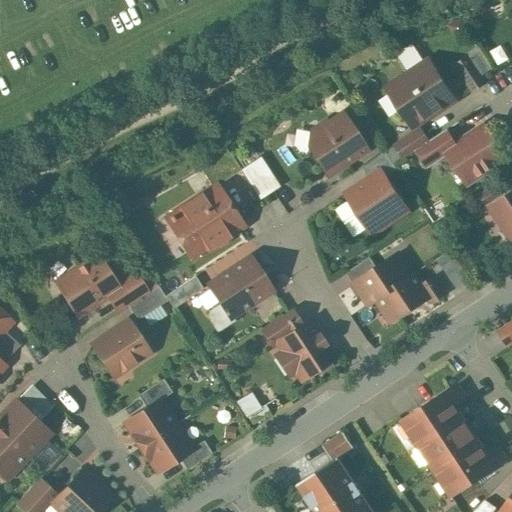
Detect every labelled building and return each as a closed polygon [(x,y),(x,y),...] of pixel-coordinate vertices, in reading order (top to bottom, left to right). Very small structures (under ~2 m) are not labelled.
[(484,82),(467,57),(455,65),(471,90),(484,82)] [(408,74),(433,113),(454,99),(428,60),(427,60),(427,61),(408,74)] [(433,113),(408,74),(388,88),(387,87),(385,88),(412,127),(433,113)] [(349,127),(341,114),(328,123),(326,120),(310,130),(307,145),(312,152),(311,153),(316,162),(318,161),(325,172),(339,163),(340,165),(364,149),(356,137),(357,132),(354,128),(349,127)] [(506,157),(484,124),(454,144),(444,151),(447,155),(466,184),(506,157)] [(415,149),(428,140),(420,128),(395,145),(403,157),(415,149)] [(444,151),(454,144),(445,129),(428,140),(415,149),(427,167),(447,155),(444,151)] [(213,188),(239,169),(222,143),(195,162),(211,187),(213,188)] [(380,170),(385,177),(396,169),(384,151),(359,167),(367,179),(380,170)] [(257,157),(239,169),(247,181),(258,174),(263,175),(267,171),(257,157)] [(380,170),(367,179),(360,183),(345,193),(372,234),(407,211),(385,177),(380,170)] [(511,191),(511,180),(508,174),(477,195),(487,209),(490,208),(489,207),(511,191)] [(213,188),(211,187),(164,218),(168,224),(172,221),(173,223),(172,230),(184,247),(190,249),(195,256),(213,244),(219,245),(225,241),(226,236),(239,228),(213,188)] [(511,191),(489,207),(490,208),(502,227),(505,226),(511,236),(511,191)] [(368,305),(376,299),(413,275),(398,252),(376,267),(368,256),(345,272),(353,284),(355,283),(358,288),(362,293),(361,295),(368,305)] [(95,256),(56,282),(69,302),(74,299),(82,312),(106,296),(105,295),(116,287),(114,283),(95,256)] [(250,257),(229,270),(251,304),(272,291),(261,274),(250,257)] [(231,317),(251,304),(229,270),(218,277),(208,284),(220,303),(229,318),(231,317)] [(132,271),(114,283),(116,287),(105,295),(106,296),(117,312),(127,306),(147,293),(132,271)] [(415,273),(413,275),(376,299),(383,309),(390,309),(396,318),(411,308),(427,298),(430,303),(445,293),(433,276),(422,284),(415,273)] [(172,309),(202,289),(195,276),(164,296),(166,300),(172,309)] [(147,293),(127,306),(136,320),(166,300),(164,296),(157,286),(147,293)] [(233,321),(231,317),(229,318),(220,303),(211,309),(209,319),(217,331),(233,321)] [(301,325),(290,308),(260,328),(272,347),(277,343),(276,342),(301,325)] [(0,312),(0,329),(8,321),(11,324),(12,323),(0,312)] [(511,319),(496,329),(508,346),(511,343),(511,319)] [(127,320),(90,344),(109,373),(124,363),(126,367),(148,352),(127,320)] [(332,357),(314,329),(307,328),(305,330),(301,325),(276,342),(277,343),(300,378),(332,357)] [(163,379),(138,395),(146,407),(156,401),(157,402),(172,392),(163,379)] [(418,445),(462,417),(454,405),(466,398),(456,383),(401,419),(418,445)] [(237,397),(249,418),(262,410),(250,389),(237,397)] [(0,416),(0,430),(26,456),(48,432),(15,401),(4,412),(0,416)] [(136,441),(140,447),(175,424),(166,410),(161,409),(157,402),(156,401),(146,407),(125,422),(137,440),(136,441)] [(435,471),(478,442),(462,417),(418,445),(435,471)] [(185,439),(175,424),(140,447),(144,454),(146,453),(158,472),(179,458),(189,452),(188,450),(184,444),(185,439)] [(26,456),(0,430),(0,474),(4,479),(26,456)] [(322,446),(332,460),(337,457),(352,447),(343,432),(322,446)] [(179,458),(187,470),(212,454),(203,441),(188,450),(189,452),(179,458)] [(478,442),(435,471),(451,496),(507,459),(497,444),(485,452),(478,442)] [(373,511),(357,487),(337,457),(332,460),(296,484),(315,511),(373,511)] [(96,483),(82,469),(51,502),(62,511),(95,511),(109,498),(95,484),(96,483)] [(39,477),(14,503),(23,511),(41,511),(42,511),(37,506),(52,490),(39,477)] [(511,511),(511,491),(498,511),(511,511)] [(484,499),(471,511),(492,511),(495,507),(484,499)]
